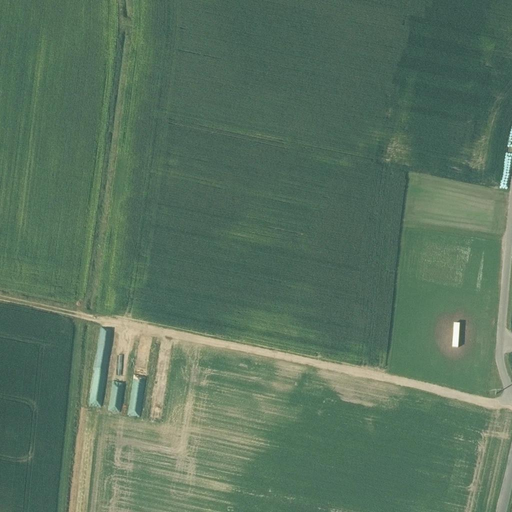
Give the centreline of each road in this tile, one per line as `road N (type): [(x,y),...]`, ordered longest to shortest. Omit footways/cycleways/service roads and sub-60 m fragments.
road 1 (track): [(0,297),(491,402),(511,397)]
road 2 (unclassified): [(511,394),(499,346),(511,219)]
